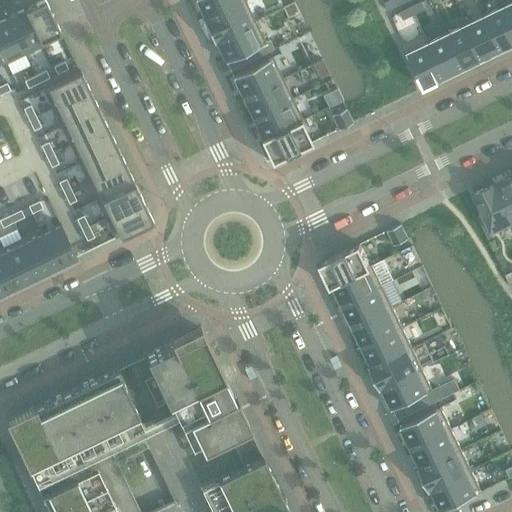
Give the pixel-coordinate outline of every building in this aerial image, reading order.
[(44,0),(42,0),(25,9),(41,42),(43,46),(62,37),(60,33),(44,0)] [(244,0),(195,0),(204,18),(203,19),(203,18),(202,19),(203,20),(244,0)] [(255,20),(244,0),(203,20),(212,41),(255,20)] [(426,9),(422,1),(410,7),(414,15),(426,9)] [(511,19),(505,6),(486,15),(503,50),(511,45),(511,19)] [(414,15),(410,7),(399,12),(403,20),(414,15)] [(41,42),(25,9),(7,17),(23,51),(25,55),(43,46),(41,42)] [(486,15),(466,24),(483,60),(503,50),(486,15)] [(23,51),(7,17),(0,20),(0,50),(4,59),(3,60),(5,64),(25,55),(23,51)] [(265,42),(255,20),(212,41),(213,42),(214,42),(214,41),(215,41),(225,60),(224,60),(225,62),(225,61),(234,57),(243,53),(252,49),(260,44),(265,42)] [(466,24),(447,34),(464,69),(483,60),(466,24)] [(424,34),(403,44),(407,53),(416,70),(424,88),(434,84),(435,83),(444,79),(427,43),(428,42),(424,34)] [(447,34),(428,42),(427,43),(444,79),(464,69),(447,34)] [(269,40),(265,42),(260,44),(264,53),(269,51),(273,49),(269,40)] [(264,53),(260,44),(252,49),(256,57),(264,53)] [(256,57),(252,49),(243,53),(247,61),(256,57)] [(247,61),(243,53),(234,57),(239,65),(247,61)] [(239,65),(234,57),(225,61),(229,70),(239,65)] [(243,97),(282,78),(272,57),(232,76),(232,77),(233,77),(243,97)] [(53,67),(57,74),(68,69),(64,62),(53,67)] [(46,70),(35,76),(38,83),(49,78),(46,70)] [(89,90),(80,71),(79,71),(43,89),(52,108),(89,90)] [(38,83),(35,76),(24,81),(27,88),(38,83)] [(253,118),(292,99),(282,78),(243,97),(253,118)] [(6,83),(0,85),(0,95),(10,90),(6,83)] [(98,108),(89,90),(52,108),(61,126),(98,108)] [(302,119),(292,99),(253,118),(262,137),(261,138),(260,137),(259,138),(260,140),(302,119)] [(30,105),(23,109),(28,120),(35,116),(30,105)] [(70,145),(107,127),(98,108),(61,126),(70,145)] [(346,109),(345,108),(331,114),(332,116),(332,115),(338,128),(339,130),(352,123),(352,122),(345,109),(346,109)] [(41,127),(35,116),(28,120),(33,130),(41,127)] [(310,142),(310,143),(311,142),(301,121),(303,120),(302,119),(260,140),(271,162),(272,161),(283,155),(284,156),(298,149),(298,148),(310,142)] [(116,145),(107,127),(70,145),(78,163),(116,145)] [(48,142),(40,145),(46,156),(53,153),(48,142)] [(125,164),(116,145),(78,163),(87,182),(125,164)] [(58,164),(53,153),(46,156),(51,167),(58,164)] [(134,182),(125,164),(87,182),(96,200),(134,182)] [(511,177),(496,185),(495,183),(493,183),(502,202),(511,221),(511,177)] [(65,179),(58,182),(63,193),(71,190),(65,179)] [(105,218),(142,200),(134,182),(96,200),(105,218)] [(502,202),(493,183),(473,193),(482,212),(491,231),(511,222),(511,224),(511,221),(502,202)] [(76,200),(71,190),(63,193),(69,204),(76,200)] [(152,220),(142,200),(105,218),(114,238),(152,220)] [(42,208),(39,201),(28,206),(31,213),(42,208)] [(24,217),(20,210),(9,215),(13,222),(24,217)] [(13,222),(9,215),(0,219),(0,223),(2,227),(13,222)] [(83,215),(76,219),(81,230),(88,226),(83,215)] [(76,256),(60,224),(42,233),(41,233),(57,266),(76,257),(76,256)] [(402,225),(401,224),(387,230),(388,232),(388,231),(395,244),(394,244),(395,245),(409,239),(408,237),(408,238),(401,225),(402,225)] [(94,237),(88,226),(81,230),(86,241),(94,237)] [(57,266),(41,233),(42,233),(40,229),(21,238),(23,242),(39,275),(57,266)] [(23,242),(21,238),(2,247),(20,284),(39,275),(23,242)] [(370,265),(360,244),(359,245),(347,251),(347,250),(342,252),(343,253),(321,263),(320,263),(330,285),(333,284),(373,265),(372,264),(370,265)] [(20,284),(2,247),(0,247),(0,289),(2,293),(20,284)] [(382,286),(373,265),(333,284),(330,285),(331,287),(332,287),(332,286),(333,286),(343,305),(382,286)] [(352,325),(392,306),(382,286),(343,305),(352,325)] [(362,346),(402,326),(392,306),(352,325),(362,346)] [(171,342),(144,355),(166,402),(185,393),(195,414),(187,418),(201,448),(209,444),(215,455),(224,474),(244,465),(235,445),(253,437),(248,425),(234,397),(233,396),(223,374),(198,322),(168,336),(171,342)] [(372,366),(412,347),(402,326),(362,346),(372,365),(371,366),(370,366),(369,366),(370,368),(372,366)] [(422,368),(412,347),(372,366),(370,368),(380,388),(382,387),(422,368)] [(56,456),(55,455),(138,415),(128,393),(138,388),(132,375),(126,364),(35,408),(34,406),(4,420),(5,422),(28,469),(56,456)] [(432,389),(422,368),(382,387),(380,388),(380,390),(382,389),(381,389),(383,388),(392,407),(392,408),(392,409),(393,409),(400,406),(407,402),(414,399),(421,395),(427,392),(432,389)] [(455,379),(448,382),(453,393),(460,390),(455,379)] [(453,393),(448,382),(441,385),(446,396),(453,393)] [(446,396),(441,385),(434,389),(439,400),(446,396)] [(439,400),(434,389),(432,389),(427,392),(433,403),(438,401),(439,400)] [(433,403),(427,392),(421,395),(426,406),(433,403)] [(426,406),(421,395),(414,399),(419,410),(426,406)] [(419,410),(414,399),(407,402),(412,413),(419,410)] [(412,413),(407,402),(400,406),(406,416),(412,413)] [(406,416),(400,406),(393,409),(398,420),(406,416)] [(451,428),(441,407),(401,426),(401,427),(402,427),(411,447),(451,428)] [(481,414),(474,418),(476,423),(484,419),(481,414)] [(461,449),(451,428),(411,447),(421,467),(420,468),(419,467),(418,468),(419,469),(421,468),(461,449)] [(471,469),(461,449),(421,468),(419,469),(429,490),(431,489),(471,469)] [(291,511),(290,509),(289,510),(262,456),(261,456),(244,465),(224,474),(216,478),(232,511),(291,511)] [(482,491),(471,469),(431,489),(429,490),(429,491),(431,491),(430,490),(432,490),(441,509),(441,510),(442,510),(482,491)] [(76,479),(41,496),(48,511),(55,511),(85,498),(76,479)] [(91,511),(85,498),(55,511),(91,511)]
